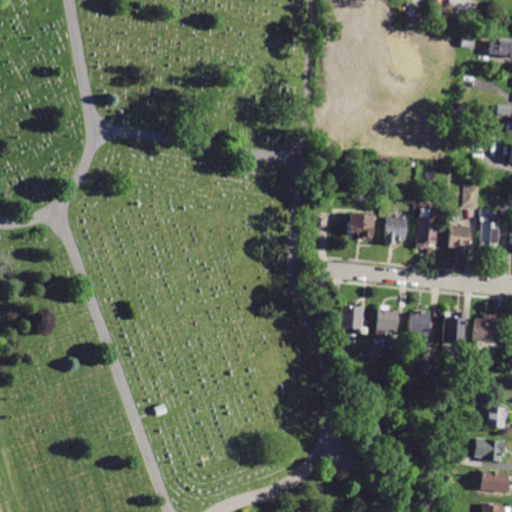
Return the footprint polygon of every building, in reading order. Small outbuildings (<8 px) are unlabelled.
[(423,14),(427,15),(426,29),(405,28),(406,13),(423,14)] [(459,47),(461,35),(474,37),(473,49),(459,47)] [(511,43),(511,56),(488,54),(489,41),(511,43)] [(509,106),(509,114),(496,113),(496,105),(509,106)] [(478,187),(477,207),(461,206),(463,186),(478,187)] [(492,223),(498,224),(496,253),(487,252),(487,249),(479,249),(481,222),(479,222),(481,209),(494,210),(492,223)] [(349,213),(372,214),(371,237),(364,237),(364,238),(345,237),(346,222),(349,222),(349,213)] [(404,217),(403,240),(393,239),(393,244),(383,243),(385,215),(404,217)] [(436,218),(434,243),(427,242),(427,248),(414,247),(416,216),(436,218)] [(466,253),(454,253),(454,247),(446,246),(448,224),(468,226),(466,253)] [(337,328),(339,304),(362,306),(360,330),(337,328)] [(386,306),(386,309),(395,309),(394,331),(374,330),(375,309),(378,310),(378,305),(386,306)] [(422,310),(421,313),(428,313),(427,335),(407,334),(408,312),(416,312),(417,310),(422,310)] [(442,343),(444,311),(463,312),(461,344),(442,343)] [(495,316),(492,343),(471,341),(473,318),(482,319),(482,314),(495,316)] [(423,360),(431,360),(429,375),(420,375),(421,359),(423,360)] [(162,404),(166,413),(156,416),(152,408),(162,404)] [(505,408),(505,415),(508,415),(507,429),(484,426),(486,406),(505,408)] [(503,440),(502,453),(500,453),(499,463),(480,461),(480,457),(472,457),(474,437),(503,440)] [(444,453),(443,462),(428,461),(428,452),(444,453)] [(507,474),(506,492),(478,490),(480,471),(507,474)] [(508,511),(509,504),(480,503),(480,511),(508,511)]
